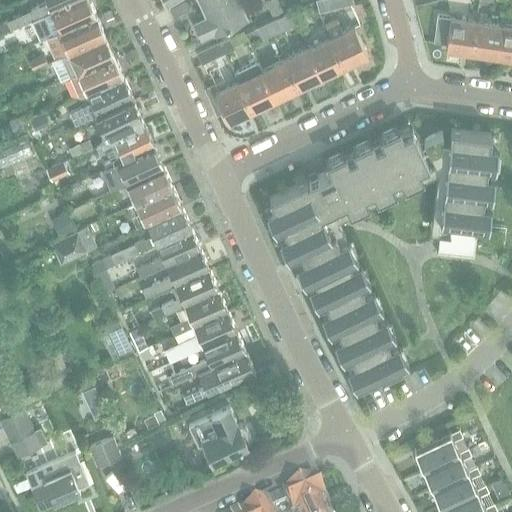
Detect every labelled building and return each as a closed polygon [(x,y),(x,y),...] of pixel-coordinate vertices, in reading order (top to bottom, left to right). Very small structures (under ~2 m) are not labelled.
[(47,0),(47,1),(31,8),(7,19),(11,28),(35,17),(72,0),(47,0)] [(40,39),(47,36),(96,14),(90,0),(76,0),(52,11),(32,20),(40,39)] [(174,14),(189,6),(185,0),(182,0),(170,7),(174,14)] [(215,33),(247,18),(238,0),(199,0),(207,16),(195,22),(202,37),(214,32),(215,33)] [(265,0),(272,14),(283,9),(278,0),(265,0)] [(329,8),(326,0),(316,0),(319,11),(329,8)] [(353,0),(326,0),(329,8),(354,2),(353,0)] [(96,14),(47,36),(55,56),(106,35),(96,14)] [(437,14),(433,40),(446,42),(446,46),(471,49),(475,20),(475,19),(450,15),(437,14)] [(277,17),(267,22),(272,33),(283,28),(277,17)] [(475,19),(471,49),(496,53),(501,23),(475,19)] [(258,26),(264,37),(272,33),(267,22),(258,26)] [(511,24),(501,23),(496,53),(511,55),(511,24)] [(356,25),(331,37),(344,64),(369,52),(356,25)] [(106,35),(55,56),(61,54),(70,75),(115,55),(106,35)] [(229,36),(219,40),(224,52),(235,47),(229,36)] [(331,37),(308,47),(321,75),(344,64),(331,37)] [(219,40),(196,51),(202,62),(224,52),(219,40)] [(308,47),(284,59),(297,86),(321,75),(308,47)] [(115,55),(70,75),(77,91),(79,96),(88,92),(115,80),(124,76),(115,55)] [(284,59),(261,69),(275,97),(297,86),(284,59)] [(261,69),(238,80),(252,108),(275,97),(261,69)] [(115,80),(88,92),(92,100),(70,110),(75,123),(95,114),(133,97),(124,76),(115,80)] [(252,108),(238,80),(216,91),(229,118),(252,108)] [(133,97),(95,114),(105,136),(101,137),(103,141),(145,122),(133,97)] [(145,122),(103,141),(95,144),(99,153),(114,147),(117,155),(104,161),(106,166),(155,144),(145,122)] [(269,195),(274,207),(267,211),(275,228),(283,224),(288,235),(280,238),(288,255),(300,250),(304,260),(297,264),(305,281),(312,277),(317,287),(309,291),(310,291),(354,271),(335,230),(331,232),(322,213),(345,202),(346,203),(429,164),(412,127),(400,133),(396,125),(379,133),(383,141),(373,146),(369,138),(352,146),(356,154),(346,159),(342,151),(325,159),(329,168),(318,174),(306,179),(305,178),(269,195)] [(491,132),(451,127),(440,219),(488,225),(490,206),(482,205),(483,194),(492,195),(494,176),(485,175),(487,164),(495,165),(497,146),(489,145),(491,132)] [(440,147),(442,129),(423,138),(430,152),(440,147)] [(0,165),(33,153),(25,134),(0,144),(0,165)] [(155,144),(106,166),(106,167),(102,168),(111,188),(125,181),(164,164),(155,144)] [(164,164),(125,181),(135,203),(173,186),(164,164)] [(173,186),(135,203),(145,223),(147,222),(182,206),(173,186)] [(97,271),(157,243),(191,227),(182,206),(147,222),(145,223),(148,222),(153,234),(92,260),(97,271)] [(80,228),(76,229),(86,250),(97,245),(87,224),(80,228)] [(191,227),(157,243),(162,255),(137,267),(141,275),(166,264),(201,248),(191,227)] [(86,250),(76,229),(51,242),(61,262),(86,250)] [(201,248),(166,264),(171,276),(143,289),(146,298),(156,293),(210,269),(201,248)] [(210,269),(156,293),(175,285),(180,297),(162,305),(165,314),(184,305),(219,289),(210,269)] [(394,354),(354,271),(310,291),(317,308),(325,304),(330,314),(322,318),(330,335),(338,331),(343,341),(335,345),(343,362),(351,358),(356,368),(348,372),(356,389),(400,368),(394,354)] [(188,316),(169,324),(173,334),(193,325),(228,310),(219,289),(184,305),(188,316)] [(179,356),(202,346),(237,330),(228,310),(193,325),(196,334),(165,347),(171,360),(179,356)] [(118,317),(104,323),(121,359),(135,352),(118,317)] [(138,325),(129,329),(139,349),(147,345),(138,325)] [(237,330),(202,346),(207,358),(168,376),(172,384),(192,375),(199,372),(246,351),(237,330)] [(246,351),(199,372),(204,383),(182,392),(186,402),(255,372),(246,351)] [(93,383),(81,388),(93,414),(105,409),(93,383)] [(248,440),(250,435),(245,425),(240,423),(238,423),(229,404),(188,423),(198,444),(203,442),(211,458),(248,440)] [(0,417),(11,439),(18,454),(41,443),(23,406),(0,417)] [(459,450),(459,449),(454,438),(462,434),(459,427),(451,431),(450,430),(414,448),(422,466),(423,467),(459,450)] [(88,445),(97,466),(122,455),(113,435),(88,445)] [(468,468),(463,457),(471,453),(468,445),(459,449),(459,450),(423,467),(431,484),(432,486),(468,468)] [(26,472),(31,485),(41,507),(81,491),(77,482),(87,478),(75,451),(26,472)] [(477,487),(477,486),(471,475),(480,471),(476,464),(468,468),(432,486),(440,504),(477,487)] [(286,501),(291,511),(324,497),(317,482),(310,479),(269,498),(273,507),(286,501)] [(471,511),(485,505),(480,494),(488,490),(485,482),(477,486),(477,487),(440,504),(443,511),(471,511)] [(330,511),(324,497),(291,511),(330,511)] [(270,511),(265,500),(244,509),(245,511),(270,511)] [(488,511),(497,508),(494,501),(485,505),(471,511),(488,511)]
